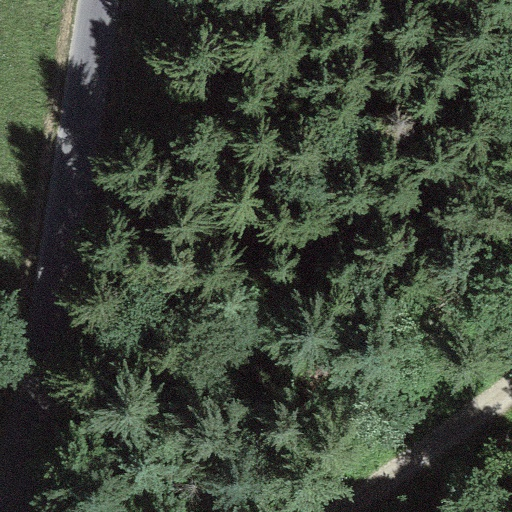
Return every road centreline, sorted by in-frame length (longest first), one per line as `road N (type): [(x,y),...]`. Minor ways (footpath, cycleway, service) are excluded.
road 1 (unclassified): [(0,507),(29,428),(97,0)]
road 2 (track): [(361,511),(511,394)]
